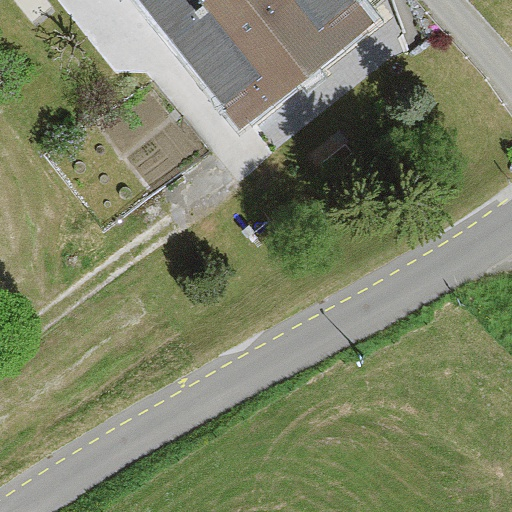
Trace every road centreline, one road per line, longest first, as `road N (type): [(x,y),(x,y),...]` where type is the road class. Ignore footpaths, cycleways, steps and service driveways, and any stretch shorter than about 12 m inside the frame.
road 1 (unclassified): [(511,228),(88,461),(11,511)]
road 2 (track): [(0,354),(170,224)]
